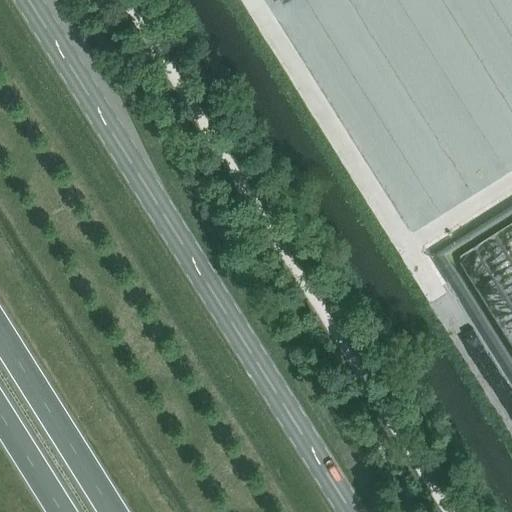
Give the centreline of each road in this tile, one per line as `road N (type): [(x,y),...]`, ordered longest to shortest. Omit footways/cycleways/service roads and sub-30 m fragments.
road 1 (secondary): [(350,511),(27,0)]
road 2 (trunk): [(110,511),(0,333)]
